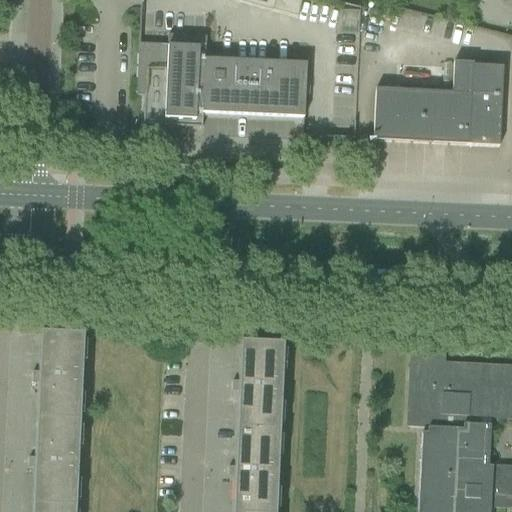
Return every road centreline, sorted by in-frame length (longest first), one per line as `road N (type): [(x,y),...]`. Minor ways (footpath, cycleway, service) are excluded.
road 1 (secondary): [(27,257),(511,281)]
road 2 (secondary): [(511,216),(31,195)]
road 3 (residential): [(31,195),(33,0)]
road 4 (residential): [(188,511),(193,359)]
